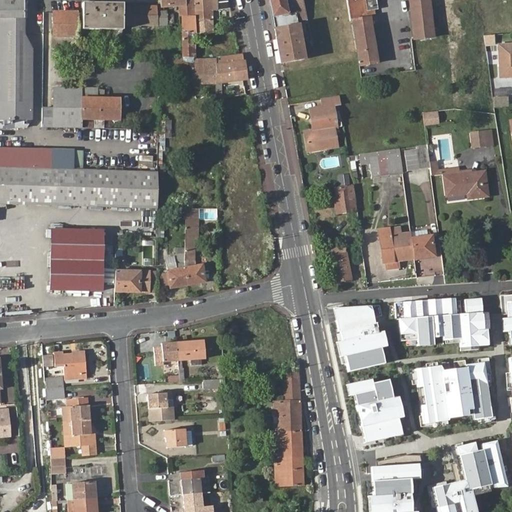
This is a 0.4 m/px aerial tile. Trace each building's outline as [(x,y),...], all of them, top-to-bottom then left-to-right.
[(24,0),(0,0),(0,120),(33,121),(34,120),(32,49),(23,34),(24,0)] [(179,5),(179,16),(194,16),(194,21),(212,20),(211,11),(194,11),(193,1),(186,1),(186,0),(160,0),(161,7),(179,5)] [(194,11),(211,11),(211,0),(186,0),(186,1),(193,1),(194,11)] [(296,14),(306,12),(304,6),(303,0),(269,0),(272,18),(296,14)] [(361,62),(361,66),(380,63),(380,62),(373,20),(377,19),(375,17),(375,10),(367,11),(364,0),(346,0),(351,21),(353,21),(359,53),(361,62)] [(364,0),(367,11),(375,10),(376,10),(380,9),(378,0),(364,0)] [(407,0),(412,40),(434,37),(430,0),(407,0)] [(123,57),(123,54),(122,25),(122,5),(86,5),(86,13),(85,30),(113,30),(114,57),(123,57)] [(122,5),(122,25),(158,26),(158,23),(166,24),(166,13),(158,13),(157,6),(122,5)] [(76,29),(85,30),(86,13),(53,13),(53,48),(76,48),(76,42),(76,36),(76,29)] [(288,23),(297,21),(296,14),(272,18),(274,25),(288,23)] [(181,17),(182,58),(182,63),(190,64),(190,57),(192,57),(191,34),(212,33),(212,20),(194,21),(194,16),(179,16),(181,17)] [(295,62),(304,61),(297,21),(288,23),(274,25),(281,64),(285,64),(295,62)] [(495,34),(485,34),(485,44),(496,44),(495,34)] [(511,43),(499,44),(501,77),(511,76),(511,43)] [(215,59),(217,85),(244,81),(246,80),(243,54),(239,55),(215,58),(215,59)] [(161,56),(158,72),(192,77),(192,72),(194,64),(190,64),(182,63),(182,58),(180,58),(161,56)] [(194,86),(217,85),(215,59),(195,60),(194,64),(192,72),(192,77),(194,86)] [(43,127),(81,128),(81,119),(82,89),(54,88),(53,108),(43,108),(43,127)] [(82,89),(81,119),(118,120),(119,99),(104,98),(105,90),(97,90),(97,89),(82,89)] [(492,95),(494,106),(507,106),(506,95),(492,95)] [(333,105),(340,103),(339,98),(322,101),(323,107),(310,109),(312,119),(316,118),(318,131),(337,127),(342,127),(341,120),(340,118),(335,119),(333,105)] [(440,110),(423,111),(425,126),(441,125),(440,110)] [(0,120),(0,129),(26,129),(33,121),(0,120)] [(160,137),(163,137),(172,137),(172,121),(160,121),(160,137)] [(341,147),(337,127),(318,131),(314,132),(304,134),(308,154),(341,147)] [(492,129),(472,131),(473,147),(494,146),(492,129)] [(431,172),(428,149),(418,150),(418,153),(421,174),(431,172)] [(0,150),(0,167),(36,169),(36,151),(0,150)] [(36,169),(50,169),(50,151),(36,151),(36,169)] [(83,153),(50,151),(50,169),(82,170),(83,153)] [(400,152),(372,156),(372,160),(378,160),(387,158),(401,157),(400,152)] [(421,174),(418,153),(405,155),(408,175),(421,174)] [(375,182),(404,177),(401,157),(387,158),(378,160),(372,160),(375,182)] [(438,160),(432,161),(434,174),(445,172),(448,195),(469,192),(470,198),(490,195),(486,170),(473,172),(473,169),(461,170),(460,166),(440,169),(438,160)] [(0,203),(157,208),(157,173),(82,170),(50,169),(36,169),(0,167),(0,203)] [(342,212),(357,210),(353,184),(335,187),(336,195),(339,195),(342,212)] [(198,209),(186,209),(187,227),(199,227),(198,209)] [(199,227),(187,227),(185,227),(185,249),(185,263),(185,269),(197,267),(197,242),(199,241),(199,227)] [(400,262),(416,260),(413,240),(412,234),(401,235),(400,228),(382,231),(387,263),(400,262)] [(52,230),(50,290),(103,291),(105,232),(52,230)] [(429,232),(412,234),(413,240),(430,238),(429,232)] [(413,240),(416,260),(436,257),(434,238),(430,238),(413,240)] [(123,239),(116,239),(115,262),(123,262),(123,239)] [(329,246),(330,257),(348,254),(349,259),(361,258),(358,242),(329,246)] [(348,275),(352,274),(349,259),(348,254),(330,257),(334,282),(349,280),(348,275)] [(182,287),(188,286),(185,269),(178,270),(175,257),(165,259),(168,276),(170,285),(170,286),(181,284),(182,287)] [(387,263),(388,270),(401,268),(400,262),(387,263)] [(202,267),(197,267),(185,269),(188,286),(196,284),(196,281),(205,279),(202,267)] [(121,288),(121,292),(149,292),(149,272),(115,272),(115,289),(121,288)] [(484,296),(397,303),(400,339),(424,337),(424,345),(460,342),(460,350),(495,348),(493,328),(488,328),(484,296)] [(333,304),(345,373),(391,365),(374,299),(333,304)] [(202,340),(176,343),(178,361),(204,358),(202,340)] [(178,361),(176,343),(162,345),(162,347),(154,348),(156,366),(164,365),(164,363),(178,361)] [(55,354),(56,368),(65,367),(66,381),(88,379),(85,352),(74,353),(74,355),(64,356),(64,353),(55,354)] [(489,358),(414,368),(423,428),(454,424),(453,416),(472,413),(474,426),(499,422),(489,358)] [(303,485),(299,372),(284,372),(285,401),(279,401),(275,401),(275,407),(280,407),(280,413),(277,413),(277,418),(280,418),(281,425),(276,425),(276,430),(275,431),(276,486),(303,485)] [(348,384),(363,447),(403,440),(384,374),(348,384)] [(47,379),(48,389),(63,388),(62,378),(47,379)] [(205,389),(226,388),(226,379),(204,381),(205,389)] [(63,388),(48,389),(49,399),(64,398),(63,388)] [(148,395),(149,410),(172,409),(171,394),(148,395)] [(63,408),(64,423),(91,421),(89,397),(68,399),(69,408),(63,408)] [(0,438),(10,437),(7,410),(0,411),(0,438)] [(91,421),(64,423),(65,437),(71,437),(71,444),(92,442),(91,421)] [(168,439),(169,448),(186,448),(184,430),(166,431),(167,439),(168,439)] [(511,476),(502,436),(455,447),(463,481),(427,490),(433,511),(482,511),(479,490),(486,488),(511,481),(511,476)] [(64,448),(50,450),(51,459),(65,458),(64,448)] [(65,458),(51,459),(51,467),(66,466),(65,458)] [(370,497),(371,511),(425,511),(424,499),(418,499),(416,479),(425,479),(424,463),(374,467),(377,496),(370,497)] [(66,466),(51,467),(52,474),(66,473),(66,466)] [(184,496),(201,494),(200,481),(203,481),(203,473),(182,475),(184,496)] [(210,480),(203,481),(200,481),(201,494),(208,494),(211,494),(210,480)] [(74,484),(75,501),(94,500),(94,495),(96,495),(95,483),(74,484)] [(202,502),(201,494),(184,496),(184,502),(185,511),(206,511),(206,508),(202,508),(202,502)] [(202,502),(202,508),(206,508),(210,507),(208,494),(201,494),(202,502)] [(94,500),(75,501),(76,511),(97,511),(96,504),(94,504),(94,500)]
